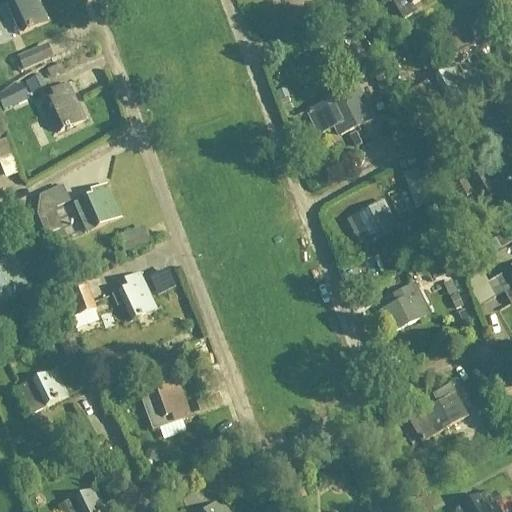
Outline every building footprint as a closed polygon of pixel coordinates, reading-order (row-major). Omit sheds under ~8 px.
[(22,0),(6,8),(10,18),(13,16),(21,34),(44,24),(33,0),(22,0)] [(389,0),(402,20),(413,13),(409,8),(422,0),(389,0)] [(17,60),(19,63),(23,72),(47,61),(42,49),(17,60)] [(390,91),(380,63),(367,67),(377,95),(390,91)] [(453,70),(419,87),(434,115),(467,97),(453,70)] [(59,98),(40,107),(46,119),(52,117),(59,133),(82,122),(65,86),(55,91),(59,98)] [(370,122),(353,88),(337,97),(338,98),(306,114),(318,137),(335,128),(340,137),(370,122)] [(26,103),(20,89),(0,98),(0,110),(1,114),(26,103)] [(511,118),(511,99),(495,110),(503,124),(511,118)] [(490,166),(457,186),(465,199),(476,192),(483,205),(506,192),(490,166)] [(418,209),(434,203),(422,169),(406,175),(418,209)] [(96,196),(73,207),(85,234),(118,219),(103,187),(94,191),(96,196)] [(350,222),(362,243),(393,226),(381,204),(350,222)] [(0,306),(28,292),(16,270),(11,259),(0,264),(0,277),(1,278),(0,278),(0,306)] [(511,272),(486,288),(493,299),(502,293),(510,307),(511,306),(511,272)] [(132,288),(111,298),(116,308),(122,305),(131,323),(155,312),(138,276),(128,281),(132,288)] [(93,312),(86,289),(69,295),(76,318),(93,312)] [(395,305),(381,312),(392,334),(424,318),(410,289),(391,298),(395,305)] [(67,399),(52,372),(19,391),(33,417),(67,399)] [(147,434),(188,420),(187,419),(183,421),(171,385),(175,384),(175,383),(151,391),(134,397),(147,434)] [(465,419),(453,398),(448,389),(432,398),(437,406),(409,422),(421,443),(465,419)] [(49,511),(104,511),(94,490),(49,510),(49,511)] [(506,511),(510,511),(511,511),(511,494),(511,493),(500,499),(506,511)] [(495,511),(486,494),(452,511),(495,511)] [(222,511),(215,503),(204,511),(222,511)]
